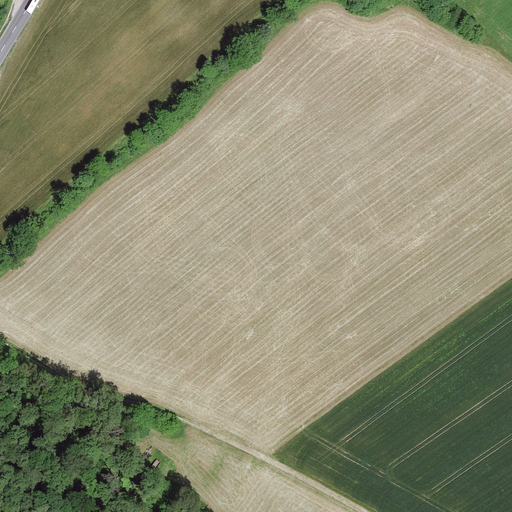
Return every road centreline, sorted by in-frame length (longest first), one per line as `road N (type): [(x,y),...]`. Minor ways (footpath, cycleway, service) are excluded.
road 1 (track): [(362,511),(134,398)]
road 2 (track): [(0,340),(134,398)]
road 3 (track): [(511,71),(414,0)]
